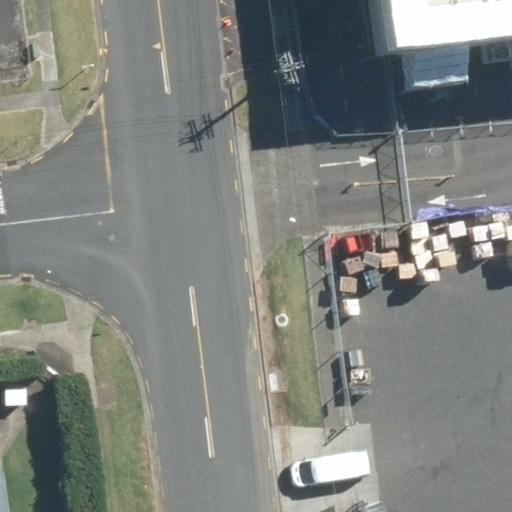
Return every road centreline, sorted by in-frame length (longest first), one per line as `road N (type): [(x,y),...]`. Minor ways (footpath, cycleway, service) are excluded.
road 1 (secondary): [(181,203),(215,511)]
road 2 (secondary): [(158,0),(181,203)]
road 3 (residential): [(0,223),(181,203)]
